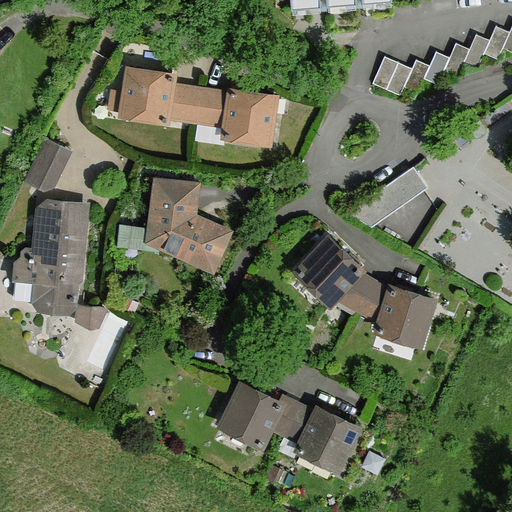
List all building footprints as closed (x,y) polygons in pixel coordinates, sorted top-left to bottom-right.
[(322,5),(321,0),(291,0),(292,8),(322,5)] [(511,28),(511,31),(497,26),(491,39),(477,34),(471,48),(457,42),(451,57),(437,51),(431,65),(417,59),(413,68),(386,55),(374,83),(401,95),(405,86),(419,92),(424,78),(439,84),(445,70),(458,75),(465,61),(479,67),(485,53),(498,58),(503,47),(511,51),(511,28)] [(174,74),(130,68),(124,113),(167,119),(168,116),(172,84),(174,74)] [(172,84),(168,116),(197,120),(202,88),(172,84)] [(202,88),(197,120),(227,124),(231,93),(202,88)] [(232,89),(231,93),(227,124),(226,135),(270,141),(276,96),(260,93),(232,89)] [(73,150),(51,138),(28,182),(45,189),(55,185),(73,150)] [(420,182),(409,168),(397,177),(407,192),(420,182)] [(383,186),(394,202),(407,192),(397,177),(383,186)] [(166,246),(213,268),(230,230),(184,210),(188,182),(157,178),(149,246),(164,249),(166,246)] [(394,202),(383,186),(348,211),(365,222),(394,202)] [(80,275),(87,205),(54,201),(44,211),(42,229),(48,237),(48,244),(42,249),(29,247),(25,250),(24,257),(18,261),(16,298),(35,299),(39,305),(68,308),(74,304),(76,278),(80,275)] [(336,295),(359,272),(362,268),(330,237),(299,270),(330,300),(336,295)] [(359,272),(336,295),(359,308),(374,281),(359,272)] [(374,281),(359,308),(381,321),(391,290),(374,281)] [(392,285),(391,290),(381,321),(380,329),(422,342),(434,299),(411,292),(392,285)] [(102,307),(79,304),(78,319),(99,325),(107,309),(102,307)] [(271,426),(282,402),(242,383),(222,423),(263,443),(271,426)] [(284,396),(282,402),(271,426),(287,433),(300,404),(284,396)] [(316,412),(300,404),(287,433),(303,441),(316,412)] [(318,407),(316,412),(303,441),(299,448),(339,467),(358,426),(318,407)]
